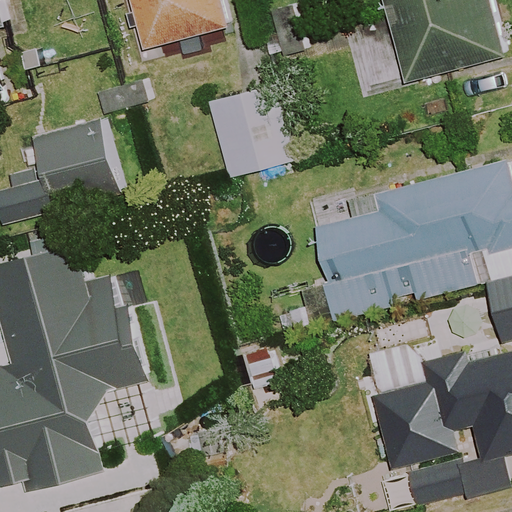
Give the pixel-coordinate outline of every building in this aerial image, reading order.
[(0,0),(0,29),(14,26),(6,0),(0,0)] [(235,28),(228,0),(139,0),(152,50),(235,28)] [(511,58),(511,48),(499,0),(392,0),(414,83),(511,58)] [(301,162),(281,86),(214,103),(234,179),(301,162)] [(133,190),(112,121),(44,141),(55,177),(1,193),(11,227),(133,190)] [(495,281),(511,276),(511,164),(370,199),(373,212),(324,224),(346,317),(495,281)] [(91,248),(0,266),(0,284),(17,364),(0,367),(0,488),(45,479),(50,502),(118,488),(100,405),(146,395),(123,285),(100,290),(91,248)] [(511,276),(495,281),(510,340),(511,339),(511,276)] [(384,396),(400,467),(414,464),(423,507),(511,486),(511,474),(508,456),(511,454),(511,352),(494,357),(492,347),(435,360),(440,383),(384,396)]
